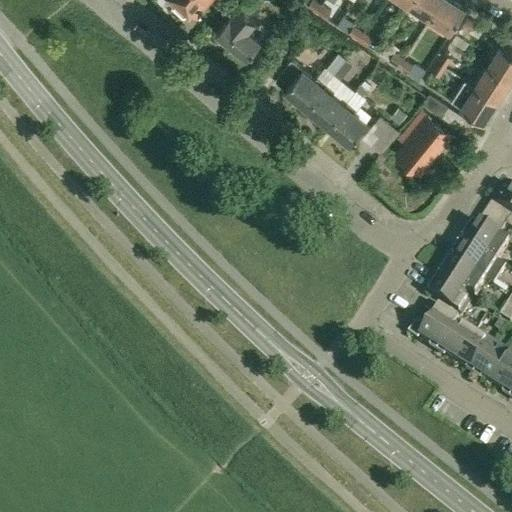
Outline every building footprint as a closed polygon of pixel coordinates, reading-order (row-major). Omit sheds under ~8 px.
[(177,0),(174,6),(184,15),(191,10),(196,14),(207,0),(177,0)] [(317,0),(311,0),(308,5),(318,12),(323,4),(317,0)] [(350,13),(358,1),(355,0),(344,0),(340,6),(350,13)] [(430,16),(431,17),(441,0),(412,0),(410,4),(424,12),(418,21),(424,25),(430,16)] [(466,8),(453,0),(441,0),(431,17),(452,31),(466,8)] [(231,14),(231,13),(216,31),(225,38),(222,41),(229,47),(231,44),(247,57),(249,56),(257,60),(268,46),(261,41),(262,40),(249,29),(257,19),(240,4),(231,14)] [(332,10),(323,4),(318,12),(327,18),(332,10)] [(345,15),(338,26),(358,39),(364,30),(354,24),(355,22),(345,15)] [(472,30),(477,22),(468,16),(463,24),(472,30)] [(358,39),(368,45),(373,36),(364,30),(358,39)] [(386,56),(394,45),(387,41),(384,45),(380,52),(386,56)] [(511,49),(502,44),(489,65),(511,79),(511,77),(511,49)] [(399,66),(405,57),(395,51),(389,59),(399,66)] [(452,57),(444,52),(432,71),(441,76),(452,57)] [(328,66),(327,67),(334,73),(346,58),(339,53),(328,66)] [(405,57),(399,66),(408,72),(414,63),(405,57)] [(285,88),(307,106),(324,84),(316,77),(303,66),(292,58),(275,79),(285,88)] [(341,79),(347,71),(353,64),(346,58),(334,73),(341,79)] [(420,80),(427,70),(418,64),(411,74),(420,80)] [(489,65),(475,85),(497,99),(511,79),(489,65)] [(346,102),(345,102),(333,92),(335,89),(327,82),(325,85),(324,84),(307,106),(328,123),(346,102)] [(362,83),(361,82),(356,88),(363,95),(368,89),(368,88),(362,83)] [(462,107),(484,121),(497,99),(475,85),(462,107)] [(467,135),(476,122),(432,93),(425,104),(445,118),(467,135)] [(368,120),(356,110),(355,110),(346,102),(328,123),(350,141),(368,120)] [(395,111),(391,116),(399,123),(407,114),(399,106),(395,111)] [(453,132),(425,109),(392,148),(420,172),(453,132)] [(511,187),(506,183),(486,214),(508,227),(507,227),(511,229),(511,187)] [(501,237),(507,227),(508,227),(486,214),(467,243),(498,262),(511,243),(501,237)] [(467,243),(456,261),(486,281),(494,286),(506,267),(498,262),(467,243)] [(475,299),(486,281),(456,261),(444,279),(475,299)] [(475,299),(444,279),(432,298),(462,318),(475,299)] [(412,331),(421,337),(420,339),(439,351),(458,321),(429,302),(425,309),(435,316),(429,324),(422,320),(412,331)] [(511,323),(511,322),(511,314),(505,310),(501,317),(511,323)] [(439,351),(457,363),(476,333),(458,321),(439,351)] [(499,322),(495,330),(502,334),(507,327),(499,322)] [(457,363),(475,375),(495,344),(476,333),(457,363)] [(475,375),(494,386),(511,357),(511,355),(495,344),(475,375)] [(511,357),(494,386),(511,398),(511,397),(511,357)]
